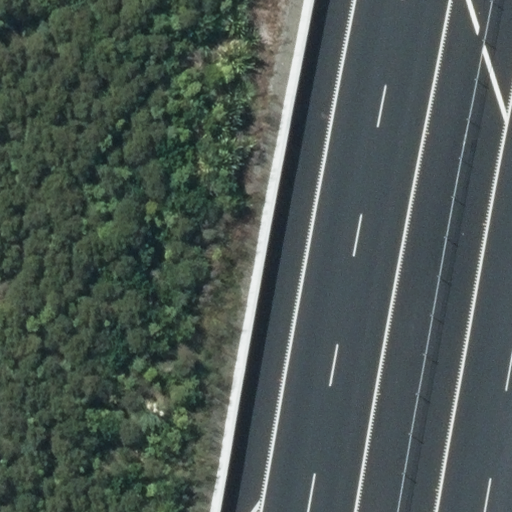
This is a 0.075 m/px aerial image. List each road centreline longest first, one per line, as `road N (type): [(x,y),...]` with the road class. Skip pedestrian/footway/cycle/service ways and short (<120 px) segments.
road 1 (motorway): [(311,511),(408,0)]
road 2 (motorway): [(511,366),(487,511)]
